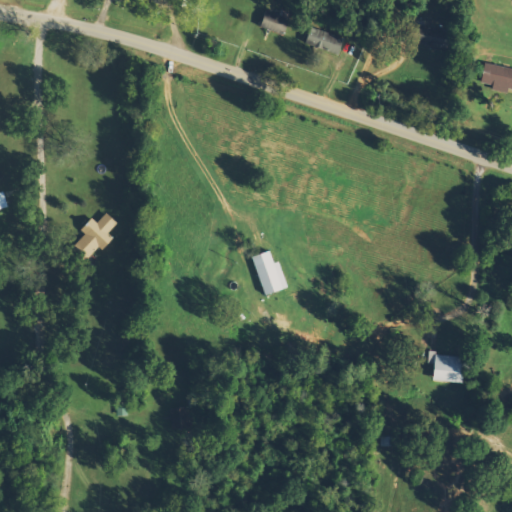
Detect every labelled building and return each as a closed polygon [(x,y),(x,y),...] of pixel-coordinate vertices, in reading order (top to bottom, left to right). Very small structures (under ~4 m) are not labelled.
[(264,10),(257,26),(280,35),(290,13),(280,9),(277,16),(264,10)] [(343,39),(311,26),(304,42),(336,55),(343,39)] [(440,28),(413,26),(412,44),(439,45),(440,28)] [(511,68),(490,64),(485,87),(506,91),(506,87),(511,88),(511,68)] [(115,224),(104,212),(94,222),(89,218),(77,229),(83,235),(66,250),(80,265),(110,237),(106,233),(115,224)] [(261,295),(284,288),(276,261),(271,263),(267,251),(249,256),(261,295)] [(430,381),(459,382),(459,357),(431,356),(430,381)] [(171,408),(172,428),(188,427),(187,407),(171,408)]
